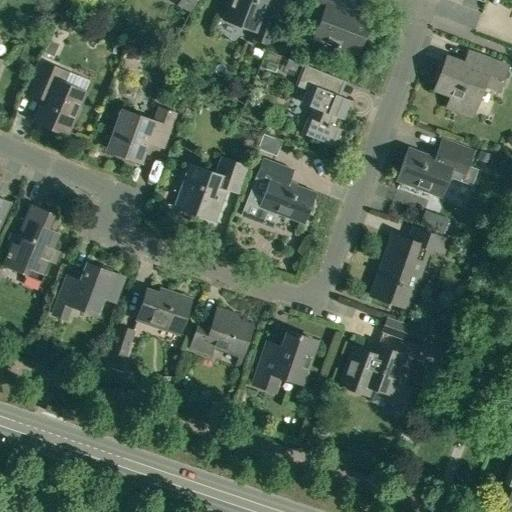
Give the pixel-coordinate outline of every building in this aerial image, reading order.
[(179,0),(181,1),(179,5),(189,11),(195,0),(179,0)] [(264,14),(266,8),(269,0),(230,0),(223,20),(256,33),(253,39),(267,45),(277,19),(264,14)] [(334,49),(336,50),(336,51),(352,58),(355,52),(361,38),(362,38),(369,22),(341,12),(345,0),(316,0),(311,14),(324,19),(317,38),(336,45),(334,49)] [(435,85),(436,85),(435,89),(451,95),(446,108),(471,117),(483,86),(499,92),(508,67),(483,58),(478,71),(446,59),(444,63),(443,62),(435,85)] [(312,108),(308,117),(301,134),(335,148),(342,130),(338,129),(349,101),(329,93),(335,78),(288,59),(288,61),(302,67),(295,86),(309,92),(304,105),(312,108)] [(45,63),(34,89),(30,98),(43,104),(36,121),(51,128),(52,126),(75,136),(76,135),(67,131),(82,95),(64,87),(69,74),(45,63)] [(154,123),(122,111),(108,148),(109,149),(109,147),(124,153),(122,157),(140,163),(149,138),(163,143),(162,146),(163,147),(174,115),(159,109),(154,123)] [(257,150),(276,157),(282,141),(263,134),(257,150)] [(400,183),(423,191),(422,193),(439,199),(441,193),(439,192),(444,177),(461,183),(473,152),(442,140),(434,160),(427,157),(428,155),(409,148),(401,170),(404,170),(396,191),(397,191),(400,183)] [(175,208),(212,222),(212,221),(210,220),(215,209),(222,189),(237,194),(247,168),(221,158),(215,176),(190,167),(189,168),(192,168),(177,207),(175,207),(175,208)] [(292,171),(263,160),(256,179),(246,201),(299,221),(296,230),(297,231),(311,194),(285,184),(290,172),(292,172),(292,171)] [(29,204),(27,209),(17,236),(12,234),(8,236),(7,240),(8,244),(10,245),(2,266),(25,275),(24,277),(25,278),(28,269),(42,274),(39,281),(40,281),(48,262),(51,263),(56,261),(58,255),(56,251),(53,249),(59,234),(44,228),(47,220),(51,222),(54,215),(29,204)] [(449,220),(424,211),(419,226),(443,235),(449,220)] [(391,235),(370,295),(407,309),(429,249),(441,253),(445,239),(416,229),(411,242),(391,235)] [(96,316),(106,290),(117,294),(123,277),(110,272),(109,274),(86,265),(87,264),(85,263),(76,287),(63,283),(52,314),(66,320),(71,305),(96,314),(95,315),(96,316)] [(146,290),(135,320),(161,328),(162,326),(179,331),(178,334),(190,300),(171,294),(170,298),(146,290)] [(210,355),(212,347),(241,356),(252,325),(229,318),(230,313),(217,309),(210,328),(198,324),(190,348),(210,355)] [(382,331),(408,341),(419,345),(424,333),(413,329),(387,319),(382,331)] [(132,331),(119,327),(110,353),(123,358),(132,331)] [(278,358),(264,353),(253,384),(274,391),(279,376),(301,383),(315,341),(287,332),(278,358)] [(376,346),(375,350),(357,343),(342,385),(374,397),(376,390),(389,394),(403,356),(376,346)] [(124,366),(121,364),(108,360),(104,373),(120,378),(124,366)] [(511,463),(501,495),(511,498),(510,501),(511,501),(511,463)]
